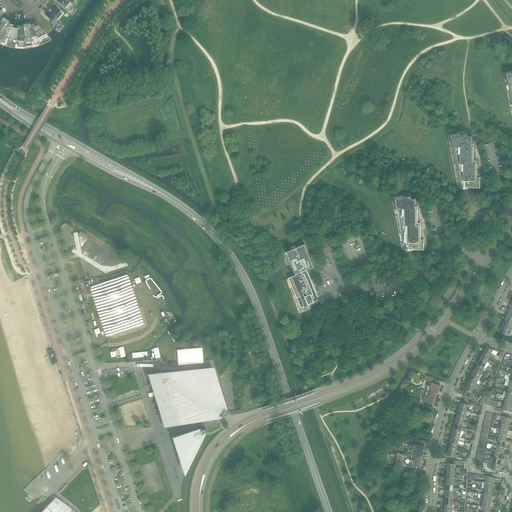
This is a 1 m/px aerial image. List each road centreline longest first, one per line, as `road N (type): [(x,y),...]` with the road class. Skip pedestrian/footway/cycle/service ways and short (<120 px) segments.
road 1 (primary): [(327,511),(233,260),(197,218),(127,175)]
road 2 (tertiary): [(199,511),(204,474),(229,436),(395,363),(421,343),(484,258)]
road 3 (residential): [(429,511),(441,410),(474,337)]
road 4 (unknown): [(510,479),(471,464),(484,410),(511,415)]
